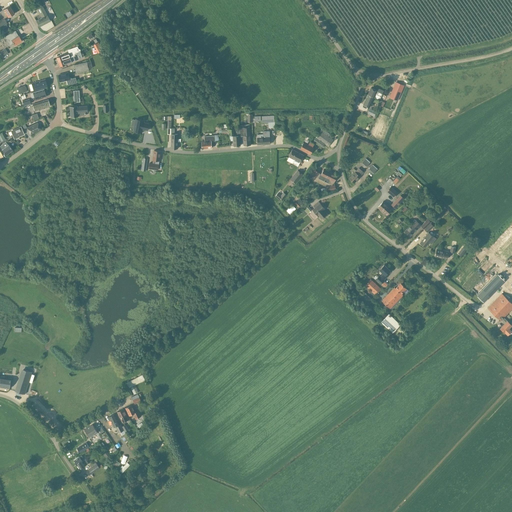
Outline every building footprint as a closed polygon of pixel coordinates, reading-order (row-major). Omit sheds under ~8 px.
[(3,9),(4,9),(0,11),(2,15),(6,13),(8,16),(14,13),(9,5),(3,9)] [(50,21),(42,6),(37,9),(42,18),(36,21),(39,27),(50,21)] [(15,45),(22,41),(19,35),(18,36),(15,30),(5,37),(9,45),(13,43),(15,45)] [(58,62),(64,59),(75,55),(75,54),(74,54),(77,52),(81,50),(80,48),(79,49),(78,46),(68,50),(69,52),(57,57),(58,62)] [(58,62),(60,66),(79,59),(77,52),(74,54),(75,54),(75,55),(64,59),(58,62)] [(87,62),(74,65),(77,74),(89,70),(87,62)] [(71,77),(70,77),(69,77),(68,73),(59,75),(60,82),(67,80),(68,85),(77,83),(76,77),(72,78),(71,77)] [(47,86),(45,79),(32,83),(34,90),(47,86)] [(404,85),(395,82),(389,97),(398,100),(404,85)] [(27,91),(25,85),(17,88),(19,94),(27,91)] [(368,95),(374,98),(374,97),(379,100),(384,90),(378,88),(377,90),(371,88),(368,95)] [(46,96),(44,89),(33,93),(30,94),(31,98),(34,97),(35,100),(46,96)] [(369,107),(374,98),(368,95),(363,104),(369,107)] [(50,106),(48,100),(33,104),(35,111),(50,106)] [(88,111),(88,106),(77,106),(77,105),(70,106),(71,117),(78,116),(78,112),(88,111)] [(23,118),(25,123),(34,121),(32,115),(23,118)] [(171,118),(171,116),(168,116),(168,121),(167,134),(171,134),(171,148),(177,148),(178,134),(175,134),(175,128),(171,128),(172,121),(171,121),(171,118)] [(134,127),(134,131),(142,132),(142,129),(148,130),(149,124),(144,123),(144,121),(136,119),(136,120),(134,127)] [(41,129),(37,122),(27,128),(31,134),(41,129)] [(24,134),(21,127),(11,131),(15,139),(18,137),(24,134)] [(242,127),(239,128),(240,136),(243,135),(244,145),(250,144),(249,127),(242,127)] [(331,135),(322,128),(313,141),(322,148),(325,144),(329,146),(333,139),(329,137),(331,135)] [(258,138),(257,138),(257,144),(270,143),(269,131),(263,131),(263,134),(257,134),(258,138)] [(215,140),(215,135),(204,136),(205,141),(202,142),(202,148),(212,147),(211,141),(215,140)] [(0,145),(0,147),(2,150),(5,155),(12,150),(9,145),(8,145),(6,142),(0,145)] [(314,144),(310,142),(308,145),(303,142),(300,148),(310,154),(313,148),(312,147),(314,144)] [(289,156),(294,159),(292,163),(298,166),(304,155),(292,149),(289,156)] [(154,163),(149,163),(149,168),(159,169),(161,151),(154,150),(153,160),(154,160),(154,163)] [(370,163),(365,159),(361,164),(365,167),(370,163)] [(377,169),(372,165),(368,170),(373,174),(377,169)] [(400,177),(407,171),(402,166),(395,172),(400,177)] [(364,172),(359,168),(349,178),(354,183),(360,176),(364,172)] [(318,178),(317,181),(324,185),(328,183),(330,180),(334,182),(337,176),(324,169),(321,174),(320,174),(318,178)] [(303,174),(298,170),(290,179),(296,184),(303,174)] [(393,181),(396,183),(400,178),(397,176),(393,181),(389,178),(387,181),(390,184),(393,181)] [(398,192),(391,186),(387,191),(394,197),(398,192)] [(283,192),(278,198),(281,201),(287,195),(283,192)] [(401,201),(398,198),(392,205),(394,207),(395,208),(401,201)] [(392,209),(383,201),(378,207),(387,215),(392,209)] [(324,208),(318,202),(313,206),(315,208),(313,210),(317,215),(318,214),(321,219),(326,214),(323,210),(324,208)] [(293,204),(287,210),(291,214),(297,208),(293,204)] [(312,210),(308,205),(302,211),(306,215),(312,210)] [(429,223),(424,228),(428,232),(434,226),(433,225),(442,217),(439,214),(431,222),(429,223)] [(314,220),(318,226),(322,224),(319,218),(314,220)] [(421,226),(424,228),(429,223),(431,222),(428,218),(421,226)] [(421,224),(416,220),(405,231),(410,236),(421,224)] [(436,238),(433,236),(428,232),(420,243),(425,247),(429,242),(432,244),(436,238)] [(449,251),(437,249),(435,256),(447,258),(449,251)] [(474,258),(479,263),(486,256),(481,251),(474,258)] [(381,276),(379,275),(375,279),(385,288),(388,284),(384,280),(388,276),(392,272),(390,270),(384,265),(379,269),(384,273),(381,276)] [(504,280),(498,274),(477,296),(483,302),(504,280)] [(381,289),(371,279),(365,285),(376,295),(381,289)] [(406,288),(401,283),(395,288),(394,287),(382,301),(390,308),(403,295),(401,293),(406,288)] [(501,321),(501,320),(504,324),(500,328),(505,332),(508,334),(511,330),(509,328),(511,325),(507,320),(507,321),(504,317),(511,309),(511,303),(501,293),(487,308),(501,321)] [(400,324),(389,314),(381,322),(392,333),(400,324)] [(32,372),(24,369),(17,391),(25,394),(32,372)] [(0,386),(10,388),(12,378),(0,375),(0,386)] [(143,375),(127,383),(130,388),(145,380),(143,375)] [(135,385),(131,388),(134,394),(139,392),(135,385)] [(139,397),(138,394),(131,397),(135,404),(139,402),(141,406),(143,405),(139,396),(139,397)] [(141,416),(139,410),(135,412),(131,405),(126,407),(129,415),(133,414),(136,419),(141,416)] [(123,409),(117,412),(122,422),(128,419),(123,409)] [(120,424),(114,414),(109,417),(114,427),(115,426),(119,433),(121,436),(125,433),(120,423),(120,424)] [(98,432),(93,424),(85,429),(88,434),(87,435),(89,438),(89,437),(92,441),(95,438),(93,435),(98,432)] [(80,453),(89,447),(86,442),(77,448),(80,453)] [(124,452),(113,463),(120,470),(132,460),(124,452)] [(85,460),(82,455),(74,460),(80,469),(88,463),(86,459),(85,460)] [(88,470),(91,474),(100,468),(98,466),(95,461),(90,465),(92,467),(88,470)]
